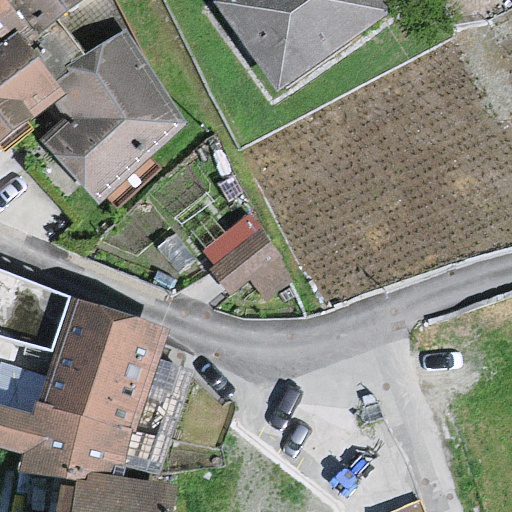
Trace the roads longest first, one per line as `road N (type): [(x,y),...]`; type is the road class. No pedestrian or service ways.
road 1 (residential): [(0,246),(287,357),(349,347)]
road 2 (unclassified): [(349,347),(387,376),(416,414),(446,511)]
road 3 (residential): [(349,347),(389,312),(511,268)]
